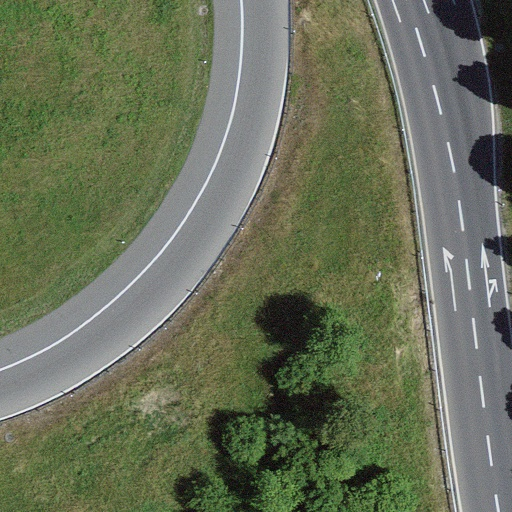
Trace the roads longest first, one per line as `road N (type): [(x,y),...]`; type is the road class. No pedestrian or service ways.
road 1 (motorway): [(498,511),(453,131),(422,0)]
road 2 (motorway): [(265,0),(266,48),(249,144),(209,229),(118,330),(47,376),(0,395)]
